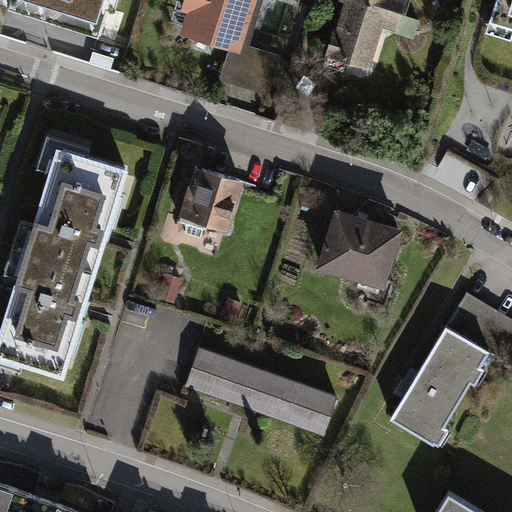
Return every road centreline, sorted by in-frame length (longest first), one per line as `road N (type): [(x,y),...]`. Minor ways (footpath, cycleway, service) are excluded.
road 1 (residential): [(0,62),(351,172),(511,251)]
road 2 (residential): [(236,511),(0,432)]
